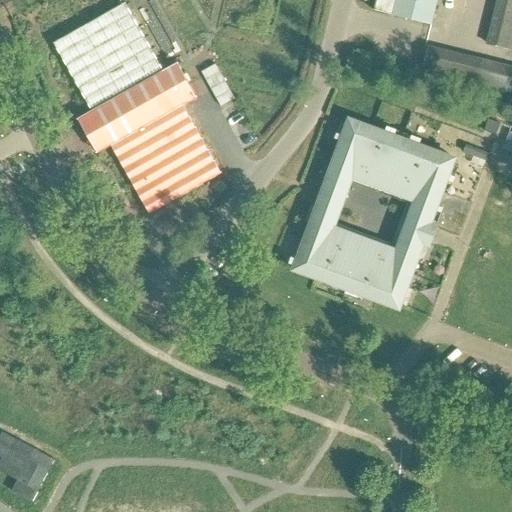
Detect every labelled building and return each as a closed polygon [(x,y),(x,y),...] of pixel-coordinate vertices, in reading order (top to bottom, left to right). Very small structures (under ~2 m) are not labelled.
[(376,0),(374,11),(431,25),(437,0),(376,0)] [(511,0),(500,0),(489,45),(511,50),(511,0)] [(125,3),(54,43),(91,110),(101,127),(111,145),(150,214),(221,174),(183,106),(197,98),(177,63),(163,71),(125,3)] [(475,90),(511,99),(511,71),(481,64),(475,90)] [(215,65),(202,73),(211,90),(225,82),(215,65)] [(92,155),(111,145),(101,127),(91,110),(73,120),(92,155)] [(463,123),(485,130),(489,119),(467,111),(463,123)] [(394,136),(349,120),(347,128),(346,128),(343,137),(331,171),(330,171),(327,180),(324,188),(345,196),(353,176),(416,200),(408,219),(430,227),(432,219),(433,219),(436,210),(448,176),(449,176),(452,167),(455,159),(411,142),(394,136)] [(466,146),(463,152),(474,156),(471,163),(483,167),(488,154),(466,146)] [(297,262),(294,270),(338,286),(338,287),(355,293),(399,309),(402,301),(403,301),(406,292),(418,258),(422,249),(424,241),(403,233),(396,253),(333,229),(340,210),(319,202),(316,210),(312,219),(313,219),(300,253),(296,262),(297,262)] [(34,497),(55,454),(0,427),(0,452),(0,453),(0,466),(16,475),(11,486),(34,497)]
